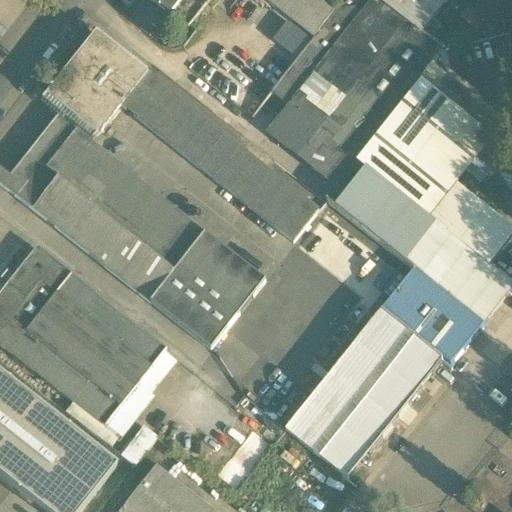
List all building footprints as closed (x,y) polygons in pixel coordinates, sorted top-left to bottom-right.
[(153,0),(172,14),(182,0),(153,0)] [(262,0),(314,41),(336,13),(318,0),(262,0)] [(436,46),(429,40),(378,0),(366,16),(290,111),(270,136),(328,182),(336,172),(348,157),(412,77),(436,46)] [(378,0),(429,40),(439,28),(431,22),(448,0),(378,0)] [(271,95),(290,111),(366,16),(359,10),(337,12),(336,13),(314,41),(271,95)] [(48,93),(66,107),(96,131),(100,134),(120,109),(146,76),(94,35),(48,93)] [(436,46),(412,77),(471,124),(483,108),(473,101),(477,97),(449,75),(442,52),(442,51),(436,46)] [(242,153),(146,76),(120,109),(293,246),(319,214),(267,173),(242,153)] [(480,194),(478,184),(465,173),(490,140),(470,125),(471,124),(412,77),(348,157),(489,270),(490,269),(511,241),(511,234),(473,203),(480,194)] [(38,105),(56,119),(66,107),(48,93),(38,105)] [(32,213),(150,306),(205,236),(87,143),(96,131),(66,107),(56,119),(9,179),(0,171),(0,188),(15,200),(15,199),(32,213)] [(502,124),(483,108),(471,124),(470,125),(490,140),(502,124)] [(511,161),(511,157),(490,140),(465,173),(478,184),(511,161)] [(242,153),(267,173),(274,163),(249,144),(242,153)] [(489,270),(348,157),(336,172),(355,188),(336,212),(414,274),(483,329),(511,292),(511,286),(490,269),(489,270)] [(266,284),(205,236),(150,306),(211,354),(266,284)] [(0,295),(0,348),(104,430),(163,356),(165,353),(35,251),(0,295)] [(443,365),(450,371),(484,329),(483,329),(414,274),(381,315),(443,365)] [(443,365),(381,315),(286,434),(348,484),(443,365)] [(163,356),(104,430),(119,443),(153,400),(150,398),(176,366),(163,356)] [(82,511),(115,471),(0,380),(0,481),(38,511),(82,511)] [(132,468),(155,438),(139,427),(117,456),(132,468)] [(208,511),(154,469),(120,511),(208,511)]
